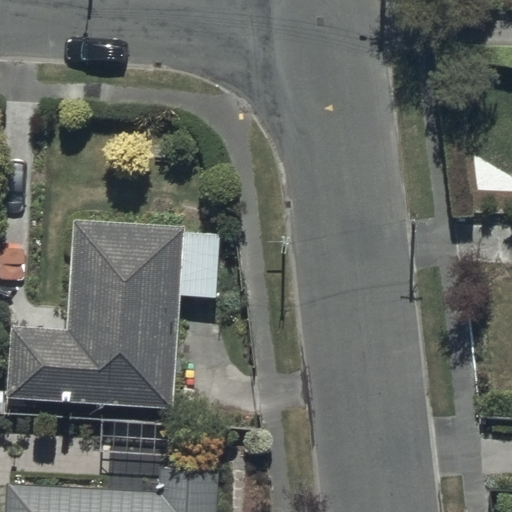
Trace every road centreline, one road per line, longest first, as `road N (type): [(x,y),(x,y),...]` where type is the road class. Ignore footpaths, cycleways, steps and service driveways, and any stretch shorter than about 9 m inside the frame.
road 1 (residential): [(326,15),(385,511)]
road 2 (residential): [(55,0),(326,15)]
